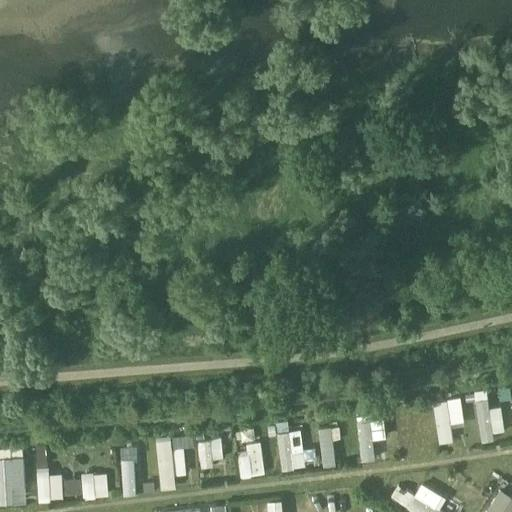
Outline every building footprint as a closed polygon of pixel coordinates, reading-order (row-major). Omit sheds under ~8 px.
[(476,398),(481,440),(494,438),(488,397),(476,398)] [(447,398),(433,400),(440,441),(453,439),(447,398)] [(356,413),(363,460),(375,458),(369,411),(356,413)] [(278,433),(282,468),(294,467),(288,419),(276,420),(277,422),(269,423),(270,434),(278,433)] [(319,427),(324,465),(336,463),(331,425),(319,427)] [(241,427),(242,440),(255,439),(254,426),(241,427)] [(158,438),(162,485),(177,484),(172,437),(158,438)] [(199,439),(202,465),(213,464),(211,438),(199,439)] [(243,476),(267,470),(260,441),(236,446),(243,476)] [(37,464),(49,463),(46,444),(35,446),(37,464)] [(141,452),(122,453),(124,492),(156,490),(156,478),(142,478),(141,452)] [(0,457),(0,490),(1,503),(15,502),(14,486),(26,485),(25,456),(0,457)] [(38,496),(109,494),(109,471),(51,473),(50,465),(37,465),(38,496)] [(511,511),(511,494),(499,486),(482,511),(511,511)] [(446,511),(417,494),(409,507),(418,511),(446,511)] [(269,499),(270,511),(285,511),(284,498),(269,499)]
